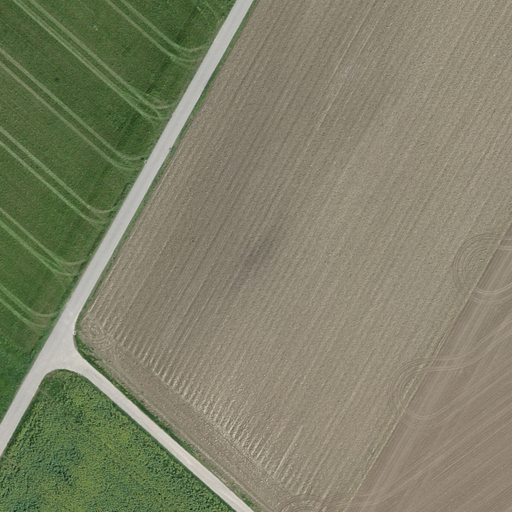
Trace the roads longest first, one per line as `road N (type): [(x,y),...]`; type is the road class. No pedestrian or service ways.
road 1 (track): [(254,0),(0,476)]
road 2 (track): [(260,511),(74,341)]
